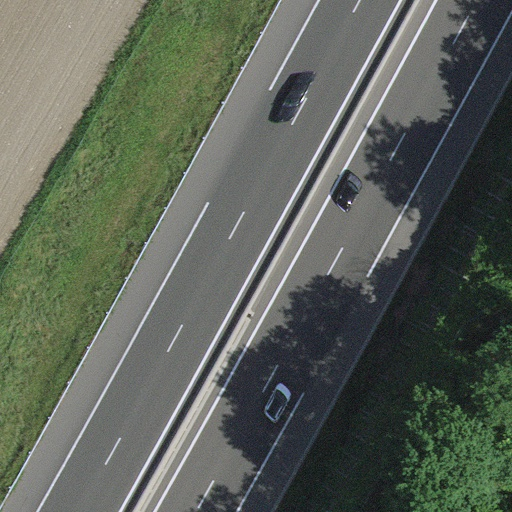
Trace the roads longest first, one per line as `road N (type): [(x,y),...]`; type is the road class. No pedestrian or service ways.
road 1 (motorway): [(357,0),(75,511)]
road 2 (motorway): [(201,511),(483,0)]
